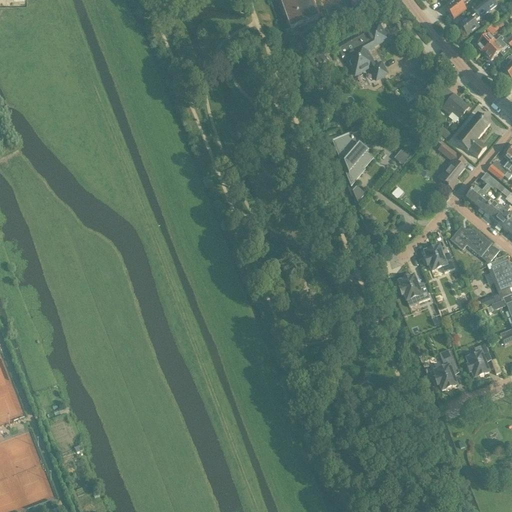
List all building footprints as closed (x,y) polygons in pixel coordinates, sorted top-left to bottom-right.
[(347,0),(354,8),(355,7),(357,10),(370,0),(276,0),(277,1),(280,0),(281,2),(280,3),(285,17),(286,17),(288,22),(287,22),(290,30),(318,20),(316,13),(315,13),(313,7),(314,7),(312,0),(347,0)] [(463,6),(469,1),(468,0),(459,0),(458,1),(459,1),(447,11),(454,21),(467,11),(463,6)] [(477,16),(473,19),(472,19),(460,28),(463,32),(463,34),(465,36),(467,37),(468,38),(480,29),(476,23),(497,6),(492,0),(488,0),(474,12),(477,16)] [(374,17),(383,13),(380,8),(372,13),(374,17)] [(495,24),(487,31),(491,36),(504,26),(502,23),(497,27),(495,24)] [(376,83),(387,76),(382,66),(376,70),(367,54),(387,42),(378,26),(363,34),(369,44),(344,58),(355,76),(368,69),(376,83)] [(477,47),(484,55),(496,44),(488,36),(477,47)] [(496,44),(484,55),(492,62),(500,55),(503,58),(511,50),(511,49),(511,48),(511,38),(506,44),(507,44),(501,49),(496,44)] [(322,54),(319,55),(315,58),(319,65),(326,61),(322,54)] [(511,81),(511,61),(510,59),(506,64),(509,67),(503,73),(507,77),(507,78),(509,80),(511,80),(511,81)] [(406,78),(416,94),(430,86),(420,69),(406,78)] [(433,97),(434,98),(444,106),(452,94),(441,86),(433,97)] [(454,96),(442,110),(449,117),(451,114),(459,121),(469,109),(454,96)] [(490,126),(477,116),(455,143),(468,153),(469,152),(478,160),(486,150),(477,142),(490,126)] [(441,129),(437,134),(446,141),(450,136),(441,129)] [(333,143),(351,187),(361,175),(359,173),(361,170),(363,171),(372,160),(366,155),(368,153),(359,145),(357,148),(356,148),(351,135),(332,143),(333,143)] [(462,168),(466,163),(456,155),(456,156),(443,145),(438,152),(452,163),(438,179),(452,191),(458,184),(455,182),(464,170),(462,168)] [(491,175),(500,182),(504,178),(500,175),(495,171),(491,175)] [(466,200),(475,207),(484,197),(490,189),(496,182),(486,175),(481,181),(486,185),(480,194),(474,189),(466,200)] [(496,182),(490,189),(494,192),(496,190),(501,194),(504,190),(499,186),(499,185),(496,182)] [(484,197),(475,207),(484,215),(493,204),(484,197)] [(493,204),(484,215),(493,222),(502,211),(493,204)] [(502,211),(493,222),(502,230),(511,219),(502,211)] [(511,219),(502,230),(508,235),(507,236),(510,238),(511,236),(511,219)] [(462,230),(457,236),(452,242),(463,251),(467,246),(485,261),(486,263),(489,266),(499,253),(494,249),(490,246),(473,231),(471,234),(467,234),(462,230)] [(445,275),(455,271),(450,256),(443,259),(439,248),(425,254),(427,260),(425,261),(428,268),(430,267),(432,273),(442,269),(445,275)] [(488,288),(494,286),(501,303),(503,302),(503,300),(509,297),(511,296),(508,287),(511,285),(511,276),(509,268),(508,268),(506,264),(507,264),(505,258),(494,262),(495,263),(487,267),(490,275),(484,277),(488,288)] [(419,305),(430,301),(424,286),(418,289),(414,278),(399,284),(402,290),(400,291),(402,297),(404,297),(407,303),(417,299),(419,305)] [(492,297),(474,304),(477,312),(495,305),(492,297)] [(488,314),(494,312),(508,307),(511,317),(511,304),(509,297),(503,300),(503,302),(501,303),(491,307),(492,308),(486,310),(488,314)] [(511,330),(500,335),(502,340),(511,336),(511,330)] [(511,336),(502,340),(504,346),(511,342),(511,336)] [(485,363),(491,361),(485,346),(475,350),(477,356),(467,360),(469,367),(467,367),(470,374),(472,373),(474,380),(489,374),(485,363)] [(453,376),(459,373),(450,351),(439,356),(445,369),(435,373),(437,379),(435,380),(438,387),(440,386),(442,392),(457,387),(453,376)]
